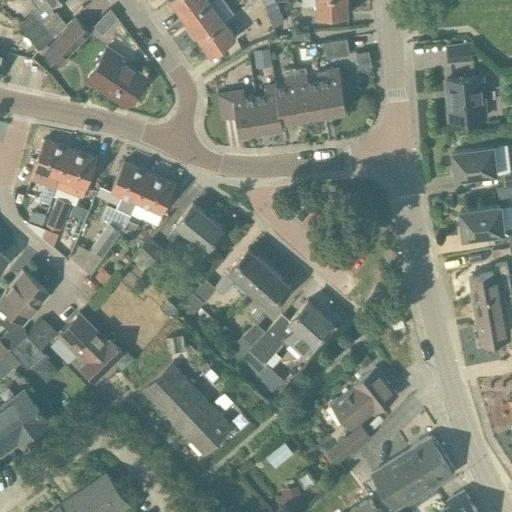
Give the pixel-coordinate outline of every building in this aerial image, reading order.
[(32,0),(37,6),(17,23),(38,47),(67,23),(55,8),(54,10),(47,2),(50,0),(51,1),(52,0),(32,0)] [(210,0),(175,0),(175,1),(187,18),(211,1),(210,0)] [(267,0),(264,1),(273,25),(285,21),(276,0),(267,0)] [(347,0),(303,0),(303,5),(317,4),(318,14),(348,13),(347,0)] [(211,1),(187,18),(200,36),(224,18),(211,1)] [(47,46),(45,44),(40,48),(59,67),(70,56),(66,52),(88,30),(76,18),(47,46)] [(237,36),(224,18),(200,36),(213,53),(237,36)] [(311,30),(302,30),(291,31),(291,39),(302,38),(302,39),(311,38),(311,30)] [(347,37),(325,41),(323,41),(327,57),(350,53),(347,37)] [(448,61),(474,59),(473,41),(447,43),(448,61)] [(105,50),(87,77),(94,81),(130,105),(147,78),(111,55),(105,50)] [(272,66),(269,50),(255,52),(257,68),(272,66)] [(303,117),(326,113),(320,79),(308,82),(305,66),(295,68),(296,75),(303,117)] [(282,121),(283,121),(303,117),(296,75),(295,68),(295,67),(285,69),(288,85),(276,87),(282,121)] [(318,70),(320,79),(326,113),(347,109),(345,95),(342,81),(340,67),(329,69),(329,68),(318,70)] [(483,71),(446,74),(449,118),(486,116),(483,71)] [(351,79),(342,81),(345,95),(353,94),(351,79)] [(268,95),(257,97),(262,130),(284,126),(283,121),(282,121),(276,87),(275,84),(266,86),(268,95)] [(222,118),(238,115),(241,133),(262,130),(257,97),(246,99),(245,89),(218,93),(222,118)] [(58,183),(71,147),(44,138),(30,177),(56,187),(58,183)] [(456,176),(497,171),(493,145),(453,150),(454,154),(451,154),(453,172),(456,171),(456,176)] [(71,147),(58,183),(84,192),(97,157),(71,147)] [(137,201),(150,172),(124,160),(111,189),(122,194),(137,201)] [(511,169),(501,172),(504,186),(511,184),(511,169)] [(150,172),(137,201),(163,212),(175,183),(150,172)] [(121,231),(124,228),(126,225),(131,214),(137,201),(122,194),(115,210),(106,206),(100,219),(108,224),(91,248),(103,256),(121,231)] [(60,233),(72,202),(57,197),(45,228),(60,233)] [(85,219),(90,207),(76,202),(71,214),(85,219)] [(192,236),(207,248),(223,228),(191,203),(175,223),(177,224),(167,236),(182,248),(192,236)] [(463,231),(464,235),(504,231),(501,205),(461,209),(461,214),(459,214),(461,231),(463,231)] [(43,226),(46,215),(32,210),(28,221),(43,226)] [(140,218),(131,214),(126,225),(135,229),(140,218)] [(171,253),(150,236),(136,253),(137,254),(130,261),(131,262),(143,272),(149,265),(156,270),(171,253)] [(249,248),(215,286),(223,294),(237,278),(250,289),(270,266),(249,248)] [(511,270),(508,271),(507,262),(495,264),(496,272),(468,277),(472,300),(511,291),(511,270)] [(112,274),(103,266),(96,275),(104,283),(112,274)] [(249,317),(255,321),(257,323),(291,285),(270,266),(250,289),(263,301),(249,317)] [(0,302),(22,320),(47,291),(22,270),(0,296),(0,302)] [(476,322),(478,321),(479,320),(506,316),(506,315),(511,313),(511,291),(472,300),(476,322)] [(194,293),(178,311),(188,320),(204,302),(194,293)] [(265,365),(284,342),(286,340),(304,356),(334,321),(309,300),(291,320),(282,312),(268,328),(253,346),(248,352),(264,365),(265,365)] [(109,339),(107,341),(79,313),(57,334),(85,362),(81,366),(93,379),(121,352),(109,339)] [(506,316),(479,320),(478,321),(476,322),(479,343),(509,338),(510,346),(511,345),(511,313),(506,315),(506,316)] [(223,322),(217,329),(227,338),(233,332),(223,322)] [(0,356),(9,349),(19,340),(8,328),(0,337),(0,356)] [(184,331),(167,333),(169,348),(186,346),(184,331)] [(26,333),(9,349),(26,368),(43,352),(26,333)] [(253,346),(242,337),(227,355),(238,364),(248,352),(253,346)] [(255,377),(265,365),(264,365),(248,352),(238,364),(255,377)] [(165,410),(192,384),(172,363),(145,389),(165,410)] [(386,402),(397,393),(376,366),(353,384),(355,387),(331,405),(349,428),(373,409),(375,411),(376,410),(378,413),(388,405),(386,402)] [(184,431),(212,406),(211,404),(216,399),(204,386),(198,391),(192,384),(165,410),(184,431)] [(0,450),(44,418),(23,389),(0,405),(0,450)] [(226,391),(218,399),(224,406),(232,398),(226,391)] [(212,406),(184,431),(204,453),(232,427),(212,406)] [(412,444),(411,448),(383,465),(386,469),(375,475),(393,504),(394,504),(396,507),(405,501),(454,471),(455,468),(436,437),(427,434),(412,444)] [(345,437),(326,453),(336,464),(354,448),(345,437)] [(285,441),(267,455),(276,466),(294,451),(285,441)] [(84,490),(99,511),(119,511),(130,504),(108,473),(84,490)] [(478,511),(464,488),(445,500),(448,506),(437,511),(478,511)] [(60,507),(63,511),(99,511),(84,490),(60,507)] [(278,494),(281,511),(304,506),(301,490),(278,494)] [(380,511),(370,496),(343,511),(380,511)]
